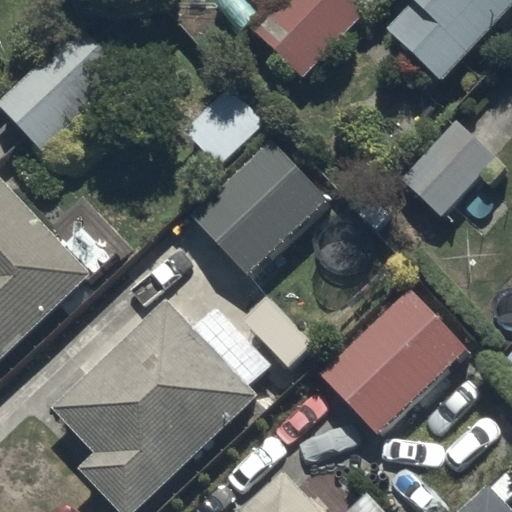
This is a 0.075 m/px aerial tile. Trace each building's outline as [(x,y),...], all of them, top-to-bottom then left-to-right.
[(366,11),(354,0),(277,0),(252,27),(305,76),(366,11)] [(511,0),(406,0),(385,22),(447,79),(511,9),(511,0)] [(130,69),(78,16),(0,92),(0,104),(46,151),(130,69)] [(501,155),(456,115),(398,178),(445,219),(501,155)] [(334,200),(270,132),(190,207),(254,275),(334,200)] [(0,369),(100,273),(54,227),(0,171),(0,369)] [(415,288),(323,370),(378,431),(469,348),(415,288)] [(170,295),(57,406),(99,448),(82,465),(128,511),(141,511),(264,391),(256,383),(275,364),(219,308),(201,326),(170,295)] [(328,511),(286,466),(237,511),(328,511)] [(511,511),(511,507),(488,482),(456,511),(511,511)]
